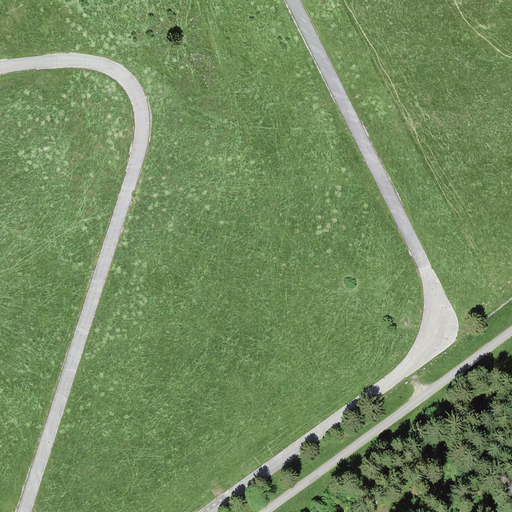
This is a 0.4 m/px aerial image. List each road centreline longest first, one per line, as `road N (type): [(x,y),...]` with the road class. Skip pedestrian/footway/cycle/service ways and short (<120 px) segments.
road 1 (track): [(293,0),(426,264),(431,343),(399,379),(210,511)]
road 2 (track): [(27,511),(139,154),(143,115),(137,92),(109,66),(80,59),(0,65)]
